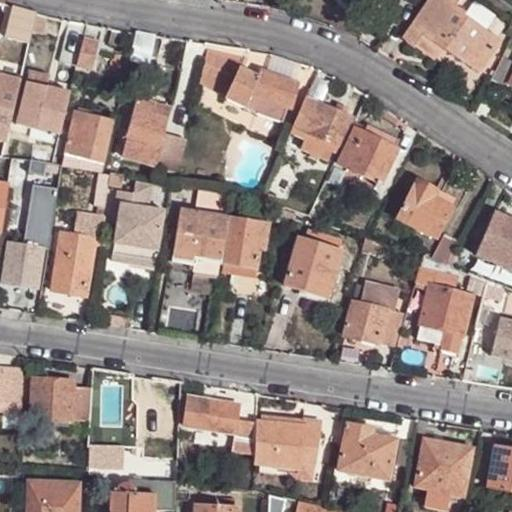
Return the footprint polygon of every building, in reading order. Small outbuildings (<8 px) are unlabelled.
[(436,45),(442,48),(478,74),(501,40),(466,15),(467,13),(456,5),(459,0),(430,0),(403,40),(428,56),(436,45)] [(37,14),(11,6),(5,37),(30,44),(37,14)] [(57,61),(77,66),(83,39),(87,23),(67,20),(57,61)] [(156,35),(138,32),(130,62),(149,66),(156,35)] [(83,39),(77,66),(93,69),(99,43),(83,39)] [(433,60),(442,48),(436,45),(428,56),(433,60)] [(245,56),(211,50),(196,85),(225,98),(239,68),(245,56)] [(511,70),(511,65),(502,60),(490,83),(502,89),(511,70)] [(225,98),(244,108),(249,96),(258,77),(239,68),(225,98)] [(258,77),(249,96),(287,108),(298,85),(261,71),(258,77)] [(27,83),(46,87),(48,80),(48,76),(29,72),(27,83)] [(0,141),(7,143),(22,80),(0,74),(0,141)] [(63,90),(46,87),(27,83),(17,125),(32,128),(38,129),(55,133),(63,90)] [(249,96),(244,108),(256,116),(281,125),(287,108),(249,96)] [(307,97),(292,129),(307,135),(321,104),(307,97)] [(120,160),(156,169),(164,137),(169,117),(152,112),(154,106),(154,103),(137,99),(120,160)] [(321,104),(307,135),(334,145),(337,146),(351,118),(321,104)] [(152,112),(169,117),(171,112),(154,106),(152,112)] [(76,157),(101,163),(104,163),(114,122),(94,117),(93,123),(74,119),(64,160),(75,162),(76,157)] [(334,145),(307,135),(299,149),(327,160),(332,149),(334,145)] [(164,137),(156,169),(177,175),(185,142),(164,137)] [(367,148),(393,160),(397,150),(373,138),(367,148)] [(376,195),(393,160),(367,148),(358,143),(341,178),(376,195)] [(98,172),(101,163),(76,157),(75,162),(74,167),(98,172)] [(48,164),(32,161),(31,173),(46,176),(47,171),(48,164)] [(63,166),(48,164),(47,171),(61,173),(63,166)] [(103,174),(100,173),(95,206),(104,207),(107,207),(110,186),(112,175),(103,174)] [(212,174),(205,189),(212,191),(219,177),(212,174)] [(123,177),(112,175),(110,186),(121,188),(123,177)] [(372,204),(376,195),(341,178),(337,187),(372,204)] [(434,197),(437,190),(418,181),(398,218),(436,237),(452,206),(434,197)] [(0,233),(1,234),(8,184),(0,183),(0,233)] [(148,208),(151,186),(136,183),(134,194),(119,192),(115,217),(119,218),(118,226),(116,236),(130,238),(129,248),(159,252),(166,210),(148,208)] [(59,190),(32,186),(23,247),(43,249),(46,250),(49,251),(59,190)] [(456,200),(437,190),(434,197),(452,206),(456,200)] [(220,263),(227,218),(230,197),(197,191),(193,213),(180,211),(172,261),(190,265),(191,260),(220,264),(220,263)] [(262,194),(259,201),(271,205),(273,197),(262,194)] [(53,291),(87,296),(98,239),(102,239),(105,218),(78,213),(74,235),(62,233),(53,291)] [(511,227),(511,220),(494,213),(491,218),(511,227)] [(267,224),(227,218),(220,263),(234,265),(240,266),(257,268),(260,249),(264,250),(267,224)] [(511,227),(491,218),(468,274),(489,282),(498,285),(511,291),(511,227)] [(445,263),(457,241),(444,233),(431,257),(445,263)] [(130,238),(116,236),(115,245),(129,248),(130,238)] [(384,243),(366,238),(363,248),(381,253),(384,243)] [(300,291),(328,299),(333,279),(341,251),(300,239),(286,286),(300,291)] [(37,289),(40,270),(43,249),(23,247),(9,244),(3,285),(37,289)] [(219,271),(220,264),(191,260),(190,265),(189,270),(218,275),(219,271)] [(234,265),(220,263),(220,264),(219,271),(232,273),(234,265)] [(257,268),(240,266),(239,275),(256,277),(257,268)] [(456,276),(421,268),(416,284),(430,287),(420,324),(422,325),(418,340),(437,344),(440,330),(463,334),(473,295),(453,290),(456,276)] [(498,285),(489,282),(478,324),(488,327),(498,285)] [(358,304),(351,303),(343,337),(391,348),(399,313),(392,312),(395,298),(360,290),(358,304)] [(333,301),(328,299),(300,291),(299,296),(332,306),(333,301)] [(109,315),(107,326),(129,330),(130,319),(109,315)] [(511,321),(500,318),(491,355),(511,360),(511,321)] [(440,330),(437,344),(435,352),(457,357),(463,334),(440,330)] [(0,416),(23,419),(23,411),(24,404),(24,401),(25,371),(0,369),(0,416)] [(34,380),(33,401),(32,412),(31,419),(73,421),(75,386),(74,381),(34,380)] [(176,392),(176,383),(164,381),(163,390),(176,392)] [(91,422),(93,387),(75,386),(73,421),(91,422)] [(232,433),(234,419),(236,405),(188,398),(183,424),(232,433)] [(24,404),(23,411),(32,412),(33,401),(24,401),(24,404)] [(131,411),(131,440),(162,440),(163,411),(131,411)] [(0,435),(22,437),(23,419),(0,416),(0,435)] [(260,421),(303,426),(303,422),(261,417),(260,421)] [(260,421),(255,420),(255,423),(253,444),(253,450),(252,461),(279,465),(297,467),(298,460),(315,462),(321,421),(304,418),(303,422),(303,426),(260,421)] [(428,419),(416,418),(413,439),(423,441),(425,436),(428,419)] [(253,444),(255,423),(234,419),(232,433),(232,440),(253,444)] [(372,433),(373,428),(348,422),(338,469),(388,479),(396,438),(372,433)] [(397,432),(373,428),(372,433),(396,438),(397,432)] [(180,445),(189,448),(189,431),(182,430),(180,445)] [(429,487),(453,493),(463,495),(474,447),(425,436),(423,441),(414,483),(429,487)] [(408,463),(412,441),(402,439),(399,461),(408,463)] [(253,450),(253,444),(232,440),(231,447),(253,450)] [(511,511),(511,448),(494,445),(486,494),(487,498),(490,501),(510,505),(509,511),(511,511)] [(312,478),(315,462),(298,460),(297,467),(279,465),(278,470),(293,472),(298,477),(312,478)] [(128,479),(128,483),(132,484),(134,486),(135,489),(135,493),(147,493),(147,480),(128,479)] [(167,482),(147,480),(147,493),(157,494),(156,509),(166,510),(167,482)] [(191,483),(175,481),(175,498),(191,499),(191,483)] [(79,511),(80,484),(30,483),(29,511),(79,511)] [(132,484),(128,483),(124,483),(118,486),(117,492),(135,493),(135,489),(134,486),(132,484)] [(449,511),(453,493),(429,487),(425,505),(449,511)] [(157,494),(147,493),(135,493),(117,492),(111,491),(110,511),(155,511),(156,509),(157,494)] [(296,511),(299,500),(267,492),(266,511),(296,511)] [(221,499),(220,507),(233,508),(233,499),(221,499)] [(337,511),(339,508),(299,500),(296,511),(337,511)] [(400,511),(402,505),(389,502),(387,511),(400,511)]
